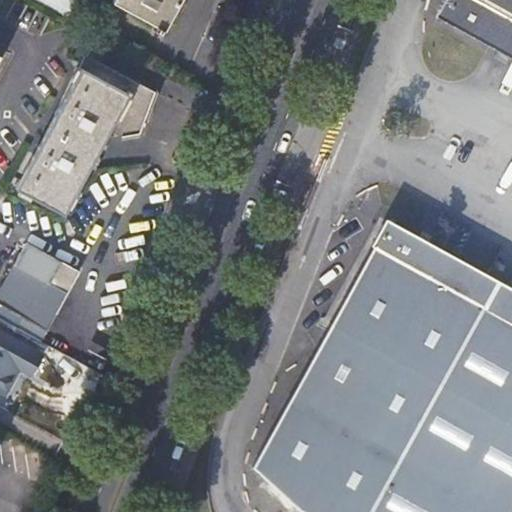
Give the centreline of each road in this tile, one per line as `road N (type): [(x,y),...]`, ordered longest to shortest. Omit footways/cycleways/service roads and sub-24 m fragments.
road 1 (secondary): [(131,511),(334,0)]
road 2 (secondary): [(295,0),(93,511)]
